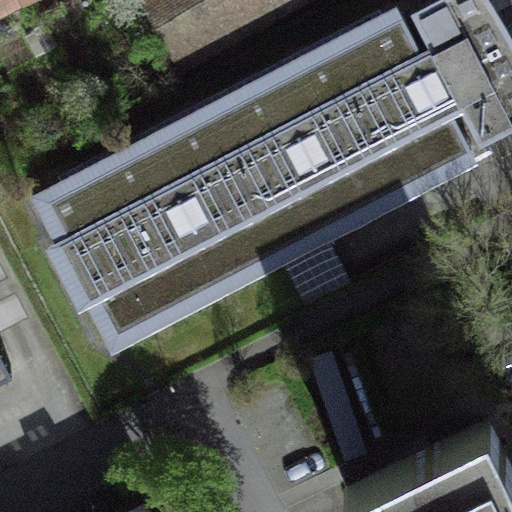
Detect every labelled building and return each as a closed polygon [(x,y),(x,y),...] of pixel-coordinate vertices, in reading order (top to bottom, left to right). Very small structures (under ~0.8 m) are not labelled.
[(0,0),(0,21),(39,0),(0,0)] [(93,354),(511,137),(511,74),(473,0),(422,0),(17,208),(93,354)] [(307,0),(144,0),(183,69),(307,0)] [(0,375),(11,370),(0,347),(0,375)] [(511,511),(511,503),(472,420),(340,482),(353,511),(511,511)]
